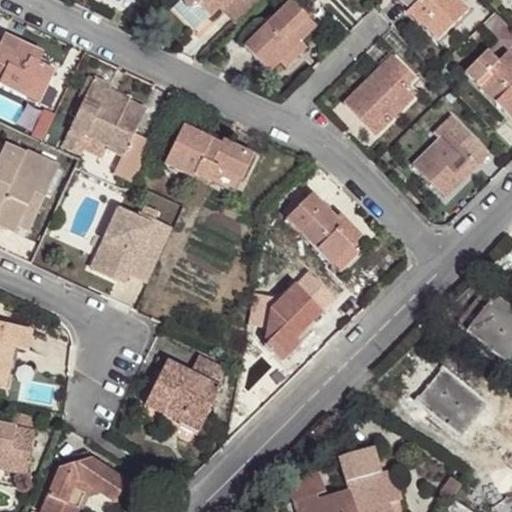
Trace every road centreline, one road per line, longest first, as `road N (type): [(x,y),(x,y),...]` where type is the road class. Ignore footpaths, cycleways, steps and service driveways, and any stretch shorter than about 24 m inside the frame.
road 1 (residential): [(26,0),(315,137),(445,263)]
road 2 (residential): [(445,263),(201,511)]
